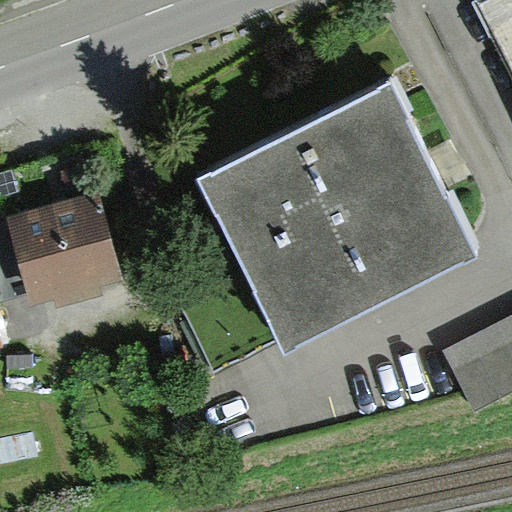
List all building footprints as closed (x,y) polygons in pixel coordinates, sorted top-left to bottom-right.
[(511,0),(478,0),(511,64),(511,0)] [(387,79),(190,174),(270,338),(467,243),(387,79)] [(101,285),(122,279),(98,193),(4,221),(26,297),(30,307),(56,300),(58,308),(103,295),(101,285)] [(0,304),(26,297),(4,221),(0,221),(0,304)] [(511,320),(441,358),(470,413),(511,390),(511,320)]
